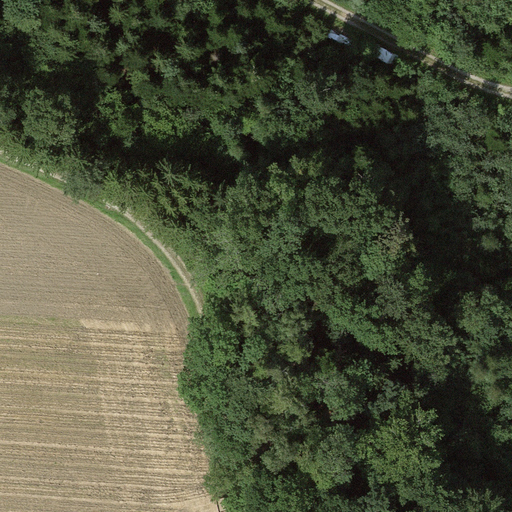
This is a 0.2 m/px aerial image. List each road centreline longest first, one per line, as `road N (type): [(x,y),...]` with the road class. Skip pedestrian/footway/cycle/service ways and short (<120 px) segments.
road 1 (track): [(0,144),(60,173),(193,307),(237,511)]
road 2 (track): [(318,0),(511,109)]
